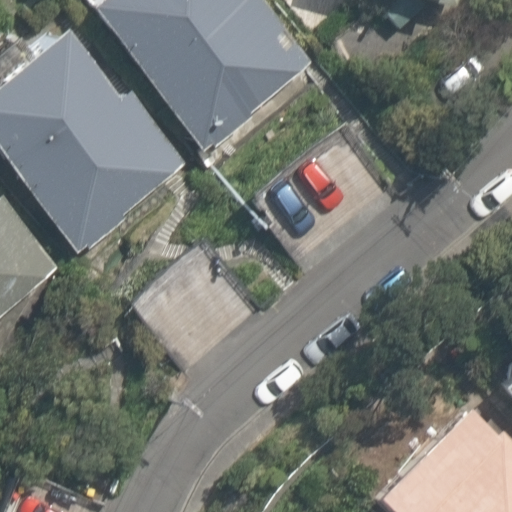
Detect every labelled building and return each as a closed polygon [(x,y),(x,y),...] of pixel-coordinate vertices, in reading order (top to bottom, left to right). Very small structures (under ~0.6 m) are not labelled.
[(299,65),(241,0),(76,0),(191,153),(299,65)] [(175,161),(50,24),(0,67),(0,158),(66,252),(175,161)] [(0,310),(45,272),(0,218),(0,310)] [(511,364),(481,393),(511,424),(511,364)] [(511,511),(511,455),(473,417),(384,501),(393,511),(511,511)]
